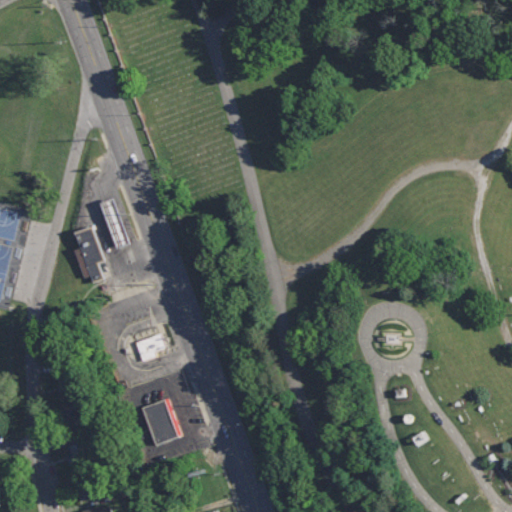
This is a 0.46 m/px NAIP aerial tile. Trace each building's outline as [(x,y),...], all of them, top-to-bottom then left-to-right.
[(119,247),(131,243),(115,198),(103,202),(119,247)] [(95,226),(77,231),(82,247),(77,249),(88,283),(110,276),(95,226)] [(168,350),(161,330),(136,340),(143,359),(168,350)] [(56,364),(62,394),(81,391),(76,360),(56,364)] [(145,406),(157,444),(181,436),(169,398),(145,406)] [(87,421),(83,399),(62,404),(66,425),(87,421)] [(73,467),(93,461),(86,440),(66,446),(73,467)] [(83,500),(105,496),(100,475),(79,479),(83,500)] [(79,511),(113,511),(110,502),(79,511)]
